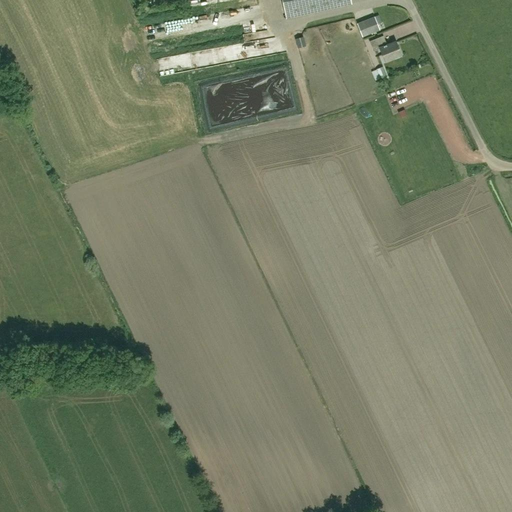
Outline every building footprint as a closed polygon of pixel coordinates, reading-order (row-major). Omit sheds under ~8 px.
[(282,0),(287,19),(351,4),(350,0),(282,0)] [(189,14),(190,27),(227,25),(226,11),(189,14)] [(374,16),(357,23),(362,37),(380,30),(374,16)] [(379,48),(384,62),(401,56),(395,41),(386,45),(383,36),(369,41),(373,51),(379,48)] [(303,37),(295,39),(297,48),(305,46),(303,37)] [(259,40),(220,48),(223,61),(262,54),(259,40)] [(382,67),(375,70),(379,79),(386,76),(382,67)]
